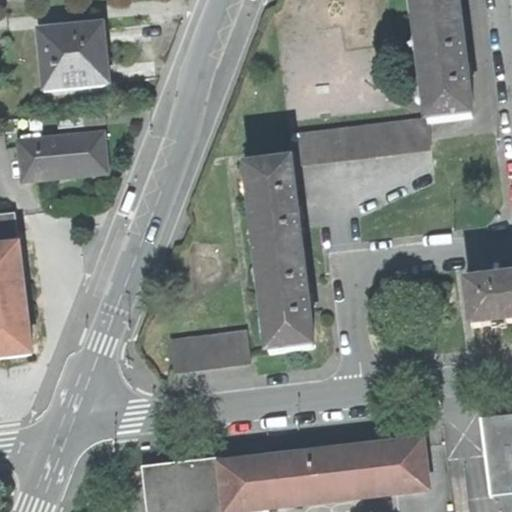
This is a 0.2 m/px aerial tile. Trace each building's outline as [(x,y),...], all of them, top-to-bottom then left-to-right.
[(412,0),(417,41),(440,38),(438,28),(460,25),(457,0),(412,0)] [(40,32),(46,91),(110,84),(107,57),(104,25),(40,32)] [(440,38),(417,41),(428,123),(472,118),(467,77),(465,65),(460,25),(438,28),(440,38)] [(56,115),(57,129),(83,126),(82,112),(56,115)] [(297,134),(301,165),(421,150),(418,120),(297,134)] [(21,143),(25,182),(108,175),(106,152),(104,135),(21,143)] [(279,258),(302,256),(297,219),(296,208),(291,166),(247,172),(259,272),(281,269),(279,258)] [(0,251),(20,249),(19,240),(18,234),(18,231),(16,216),(0,218),(0,251)] [(0,359),(32,356),(20,249),(0,251),(0,359)] [(259,272),(269,355),(313,349),(308,307),(307,296),(302,256),(279,258),(281,269),(259,272)] [(502,281),(503,283),(467,287),(471,329),(511,323),(511,279),(510,280),(502,281)] [(175,342),(179,372),(255,362),(251,333),(175,342)] [(511,417),(484,421),(493,497),(511,495),(511,417)] [(423,447),(225,469),(229,511),(238,511),(428,490),(423,447)] [(144,469),(148,511),(229,511),(225,469),(223,460),(144,469)]
